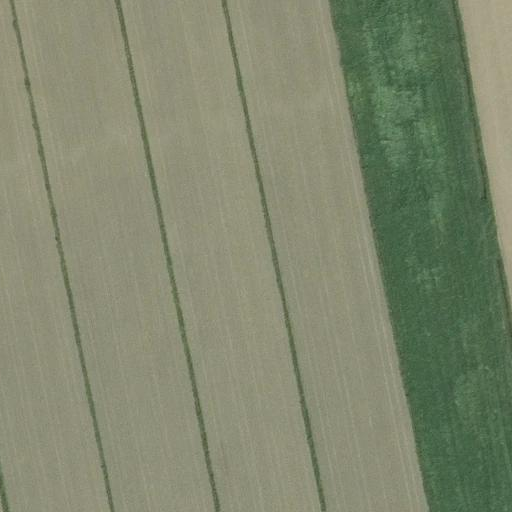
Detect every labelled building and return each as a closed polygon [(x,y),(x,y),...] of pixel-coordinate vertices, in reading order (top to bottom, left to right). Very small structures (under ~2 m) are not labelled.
[(422,258),(423,294),(441,293),(439,257),(422,258)] [(42,303),(50,354),(143,338),(139,316),(153,313),(148,286),(42,303)] [(396,316),(402,355),(465,346),(459,307),(396,316)] [(311,371),(400,353),(392,317),(304,334),(311,371)] [(117,363),(106,364),(108,387),(138,385),(136,359),(117,361),(117,363)] [(205,376),(209,386),(223,381),(218,371),(205,376)] [(110,408),(119,462),(166,454),(154,382),(139,385),(142,403),(110,408)]
